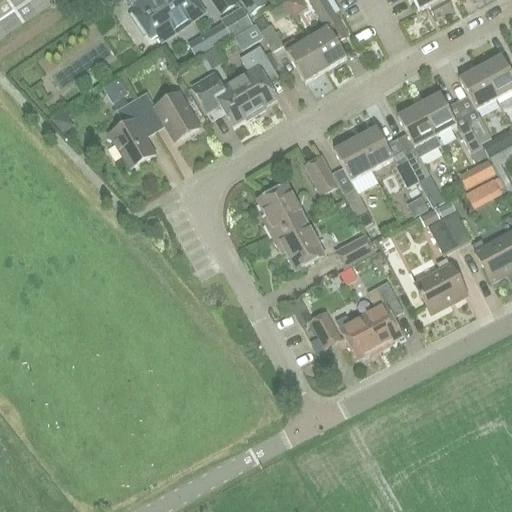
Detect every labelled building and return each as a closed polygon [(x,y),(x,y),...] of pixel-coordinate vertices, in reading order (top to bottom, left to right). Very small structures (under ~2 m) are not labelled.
[(126,0),(133,10),(130,12),(150,42),(156,37),(161,44),(198,19),(191,9),(197,5),(194,0),(126,0)] [(237,5),(233,0),(208,0),(220,17),(237,5)] [(266,6),(261,0),(237,0),(249,17),(266,6)] [(301,0),(287,0),(282,3),(292,19),(307,10),(301,0)] [(323,24),(334,17),(323,0),(315,0),(310,3),(323,24)] [(411,0),(418,13),(428,7),(436,22),(445,18),(440,9),(435,0),(411,0)] [(435,0),(445,18),(454,13),(447,0),(435,0)] [(232,41),(253,28),(241,9),(220,22),(222,24),(187,46),(196,61),(231,39),(232,41)] [(325,73),(307,43),(299,48),(294,41),(282,48),(271,27),(269,28),(260,14),(251,20),(255,26),(264,40),(272,55),(283,49),(286,55),(304,85),(325,73)] [(328,30),(307,43),(325,73),(346,60),(328,30)] [(248,76),(236,83),(256,117),(265,111),(264,109),(277,102),(270,90),(265,82),(276,76),(261,49),(240,61),(248,76)] [(511,79),(501,59),(480,70),(496,101),(511,92),(511,79)] [(496,101),(480,70),(458,82),(475,113),(476,112),(496,101)] [(214,76),(190,89),(206,116),(220,108),(226,117),(233,128),(244,121),(246,123),(256,117),(236,83),(223,91),(214,76)] [(118,84),(103,93),(112,107),(127,98),(118,84)] [(146,96),(136,102),(146,120),(156,114),(166,130),(175,145),(199,130),(179,96),(155,110),(146,96)] [(435,139),(436,139),(455,128),(456,128),(447,109),(440,97),(419,108),(435,139)] [(124,128),(110,137),(130,171),(154,157),(145,142),(136,126),(146,120),(136,102),(116,114),(124,128)] [(441,148),(436,139),(435,139),(419,108),(408,114),(397,120),(406,137),(412,147),(417,157),(418,158),(419,158),(420,160),(441,148)] [(491,141),(480,120),(469,126),(471,129),(481,147),(491,141)] [(471,157),(483,150),(481,147),(471,129),(459,136),(471,157)] [(377,131),(355,142),(363,158),(371,173),(393,162),(377,131)] [(481,147),(483,150),(488,160),(500,153),(493,140),(491,141),(481,147)] [(355,142),(334,154),(350,184),(371,173),(363,158),(355,142)] [(511,147),(489,160),(509,199),(511,197),(511,188),(502,168),(511,162),(511,147)] [(303,168),(320,200),(339,190),(322,158),(303,168)] [(418,158),(407,164),(413,174),(419,185),(422,192),(426,199),(432,196),(438,192),(424,168),(420,160),(419,158),(418,158)] [(465,192),(494,177),(487,163),(458,179),(465,192)] [(413,174),(407,164),(396,170),(407,191),(418,185),(419,185),(418,185),(413,174)] [(501,198),(493,182),(483,187),(491,203),(501,198)] [(273,240),(304,223),(286,189),(258,203),(269,222),(265,224),(273,240)] [(355,191),(344,197),(362,231),(373,225),(355,191)] [(455,212),(450,203),(436,210),(441,219),(455,212)] [(440,220),(435,210),(421,218),(426,228),(440,220)] [(456,215),(441,223),(457,251),(471,244),(456,215)] [(304,223),(273,240),(282,255),(285,253),(295,272),(323,257),(304,223)] [(457,251),(441,223),(427,230),(442,259),(457,251)] [(482,242),(471,248),(491,285),(503,279),(502,276),(511,270),(511,238),(511,236),(485,249),(482,242)] [(344,273),(376,256),(366,238),(334,255),(344,273)] [(436,266),(440,274),(415,287),(429,315),(453,302),(454,305),(467,298),(451,268),(450,269),(446,261),(436,266)] [(375,311),(362,319),(381,353),(390,348),(389,346),(403,338),(390,315),(400,310),(387,285),(367,296),(375,311)] [(324,352),(341,342),(326,314),(309,324),(324,352)] [(381,353),(362,319),(339,331),(356,363),(370,356),(371,358),(381,353)]
